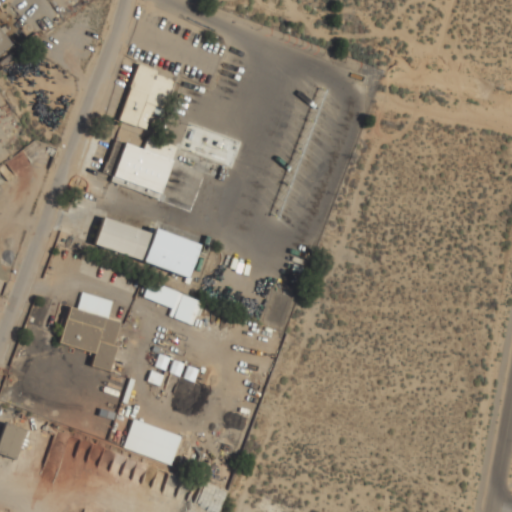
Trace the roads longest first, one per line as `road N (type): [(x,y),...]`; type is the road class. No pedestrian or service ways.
road 1 (residential): [(63,176),(121,0)]
road 2 (residential): [(0,356),(49,217)]
road 3 (residential): [(489,511),(511,391)]
